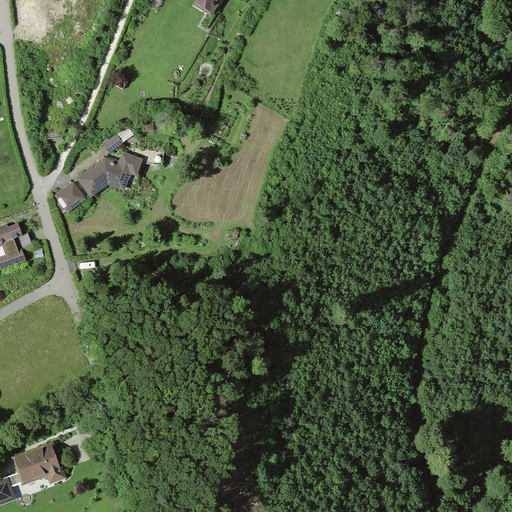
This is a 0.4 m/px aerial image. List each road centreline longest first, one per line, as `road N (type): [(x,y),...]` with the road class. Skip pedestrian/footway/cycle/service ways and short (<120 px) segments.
road 1 (track): [(434,511),(413,424),(425,301),(511,111)]
road 2 (residential): [(64,282),(19,129),(3,31)]
